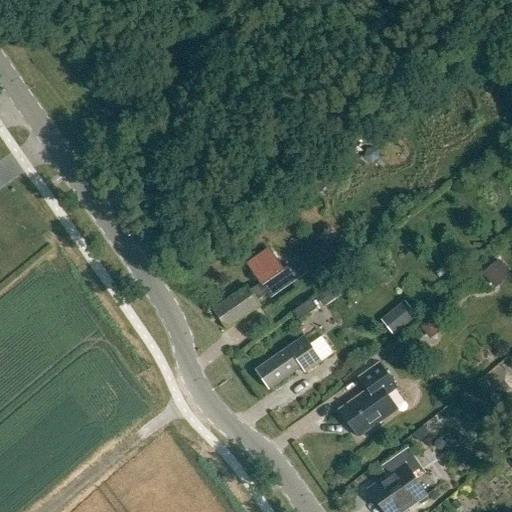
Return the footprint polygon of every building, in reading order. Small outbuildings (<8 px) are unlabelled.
[(213,311),(227,330),(228,329),(227,329),(260,306),(257,302),(267,295),(270,299),(336,254),(327,241),(284,271),(271,251),(248,267),(260,285),(250,292),(247,288),(214,310),(213,311)] [(299,321),(317,309),(311,301),(294,313),(299,321)] [(383,323),(393,336),(417,317),(406,304),(383,323)] [(257,372),(270,391),(303,368),(307,374),(323,362),(307,338),(257,372)] [(323,381),(346,366),(339,357),(317,371),(323,381)] [(340,411),(360,439),(399,410),(388,395),(398,388),(380,364),(359,379),(368,391),(340,411)] [(423,427),(414,435),(420,442),(430,435),(423,427)] [(406,466),(370,491),(384,511),(404,511),(427,496),(406,466)]
